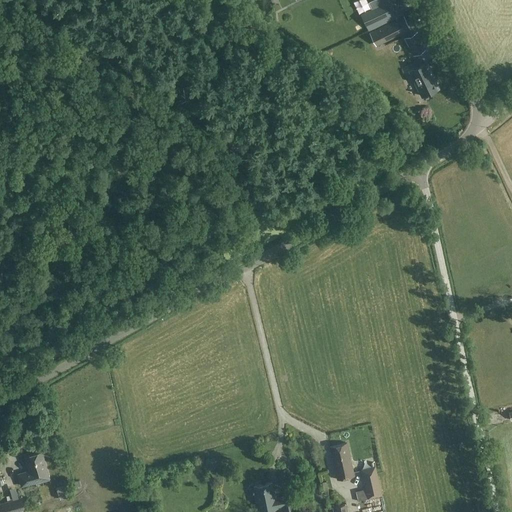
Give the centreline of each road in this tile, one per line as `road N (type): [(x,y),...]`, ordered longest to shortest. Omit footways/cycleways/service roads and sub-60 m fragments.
road 1 (unclassified): [(0,402),(420,168)]
road 2 (unclassified): [(497,511),(420,168)]
road 3 (unclassified): [(485,122),(427,0)]
